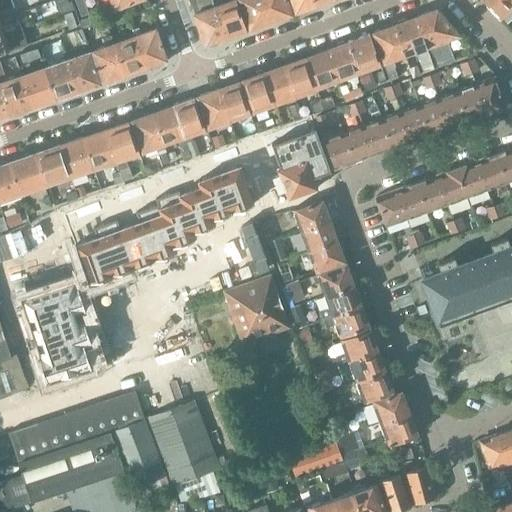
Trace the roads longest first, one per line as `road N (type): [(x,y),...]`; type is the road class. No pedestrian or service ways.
road 1 (residential): [(511,129),(343,188),(437,436)]
road 2 (residential): [(0,418),(169,357),(142,277),(259,233)]
road 3 (residential): [(401,0),(195,71)]
road 4 (residential): [(195,71),(0,139)]
